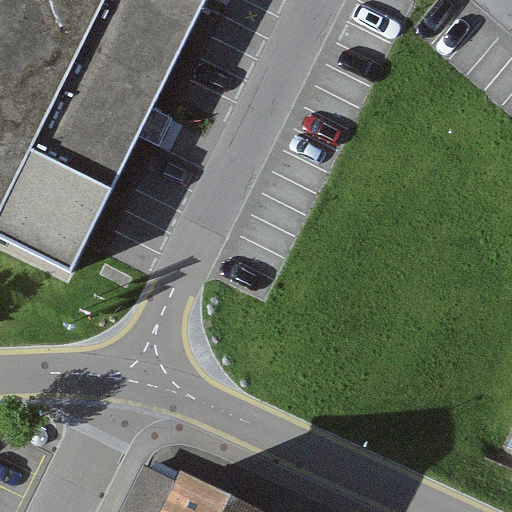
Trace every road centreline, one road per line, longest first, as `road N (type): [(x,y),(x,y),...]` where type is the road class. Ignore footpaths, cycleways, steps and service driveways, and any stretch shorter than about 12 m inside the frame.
road 1 (residential): [(319,0),(160,322),(148,371)]
road 2 (residential): [(448,511),(148,371)]
road 3 (residential): [(148,371),(116,404),(61,511)]
road 4 (residential): [(148,371),(0,376)]
